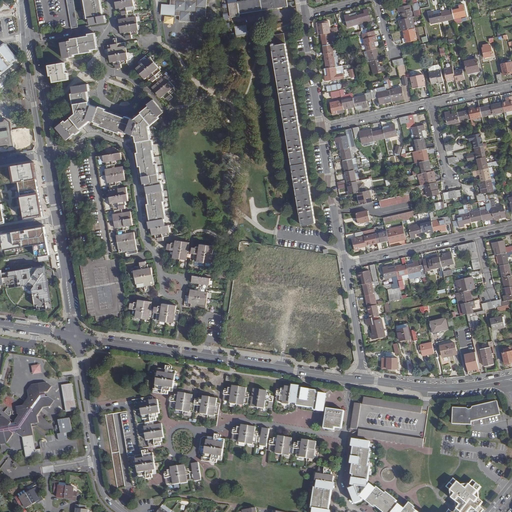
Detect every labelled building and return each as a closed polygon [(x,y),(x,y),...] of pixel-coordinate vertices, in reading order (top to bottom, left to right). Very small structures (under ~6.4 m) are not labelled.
[(35,0),(41,29),(64,25),(64,26),(64,27),(64,28),(64,29),(64,30),(72,28),(66,0),(35,0)] [(66,0),(72,28),(78,27),(73,0),(66,0)] [(84,0),(87,18),(89,18),(90,25),(106,22),(105,15),(103,15),(100,0),(84,0)] [(115,0),(117,9),(120,9),(120,12),(122,11),(122,15),(126,14),(127,18),(119,19),(121,33),(124,33),(124,36),(126,35),(127,39),(132,38),(132,35),(137,34),(136,31),(139,30),(136,16),(134,17),(133,10),(134,10),(134,6),(133,0),(115,0)] [(170,0),(170,5),(175,5),(175,15),(180,16),(179,21),(195,22),(195,17),(205,18),(206,0),(170,0)] [(251,0),(235,2),(234,0),(228,0),(231,17),(239,16),(239,14),(288,7),(286,0),(251,0)] [(433,12),(428,13),(431,24),(443,21),(443,24),(448,23),(448,20),(454,19),(455,24),(462,22),(460,17),(466,16),(463,4),(459,6),(459,9),(434,15),(433,12)] [(407,38),(405,39),(406,43),(417,40),(409,5),(398,8),(399,13),(400,12),(402,19),(398,20),(400,26),(402,26),(403,31),(405,30),(407,38)] [(350,18),(349,15),(344,16),(347,27),(371,21),(368,9),(363,11),(364,14),(357,16),(350,18)] [(329,22),(316,24),(317,35),(321,34),(330,33),(329,22)] [(246,25),(235,27),(236,36),(248,35),(246,25)] [(369,28),(361,30),(373,74),(385,70),(383,66),(380,67),(378,59),(379,59),(376,49),(375,49),(373,41),(377,40),(374,31),(370,32),(369,28)] [(72,41),(61,42),(64,58),(74,56),(74,54),(91,52),(90,50),(97,49),(95,33),(88,34),(88,36),(81,37),(71,39),(72,41)] [(330,33),(321,34),(323,46),(332,44),(330,33)] [(117,43),(115,44),(107,45),(111,62),(113,62),(114,65),(115,65),(116,68),(121,67),(121,64),(126,63),(125,60),(128,59),(125,46),(124,46),(124,42),(117,43)] [(285,44),(272,46),(302,226),(315,224),(313,212),(308,182),(304,153),(298,120),(293,90),(288,63),(285,44)] [(336,67),(332,44),(323,46),(324,58),(325,60),(326,69),(336,67)] [(482,48),(484,58),(493,56),(491,46),(488,47),(487,44),(483,46),(483,48),(482,48)] [(0,79),(1,78),(4,71),(12,64),(16,66),(18,67),(17,60),(5,45),(0,48),(0,79)] [(157,78),(161,75),(159,72),(160,71),(158,68),(159,68),(149,57),(147,58),(145,56),(141,59),(143,62),(142,63),(136,68),(145,79),(147,77),(149,79),(150,79),(152,82),(155,79),(157,78)] [(402,76),(406,75),(403,58),(392,61),(394,68),(397,67),(400,77),(402,76)] [(476,59),(465,62),(467,74),(479,71),(476,59)] [(511,64),(511,62),(501,65),(503,75),(511,73),(511,64)] [(12,64),(4,71),(6,74),(16,66),(12,64)] [(50,75),(51,79),(53,79),(53,81),(54,84),(69,82),(68,75),(66,76),(65,65),(49,68),(49,69),(50,75)] [(327,76),(324,76),(325,81),(327,92),(344,88),(341,74),(337,75),(336,70),(336,67),(326,69),(327,76)] [(465,79),(462,68),(453,70),(453,68),(444,70),(446,82),(451,81),(455,80),(456,81),(465,79)] [(441,70),(429,73),(431,84),(436,83),(436,82),(438,82),(439,83),(443,82),(441,70)] [(166,98),(169,101),(173,97),(170,94),(174,91),(172,89),(174,87),(165,76),(163,77),(161,75),(157,78),(159,81),(158,82),(152,87),(161,98),(163,96),(165,99),(166,98)] [(411,79),(413,89),(418,88),(421,88),(425,87),(422,76),(411,79)] [(350,106),(351,108),(355,107),(356,110),(367,107),(366,101),(379,98),(380,104),(404,99),(401,88),(392,90),(391,83),(385,85),(386,91),(378,93),(377,89),(370,90),(371,92),(364,94),(365,95),(346,100),(344,94),(341,94),(340,90),(328,93),(330,99),(341,96),(342,101),(330,103),(333,115),(345,112),(344,110),(343,107),(350,106)] [(59,130),(67,140),(75,133),(76,134),(82,130),(80,128),(88,122),(86,119),(100,124),(99,125),(119,133),(120,131),(126,133),(126,132),(136,136),(138,152),(137,152),(139,166),(141,166),(144,183),(146,183),(149,204),(147,204),(150,221),(148,221),(149,228),(151,228),(165,226),(164,219),(166,218),(163,201),(165,201),(161,180),(160,181),(156,163),(155,164),(152,150),(154,150),(152,139),(151,139),(149,126),(159,118),(158,116),(163,112),(160,108),(153,100),(147,104),(149,105),(141,112),(142,113),(134,119),(125,116),(124,118),(105,111),(105,109),(99,107),(98,108),(92,105),(89,105),(87,91),(89,91),(88,84),(72,87),(73,94),(72,94),(74,104),(75,104),(76,112),(76,113),(73,117),(67,122),(65,121),(57,127),(59,130)] [(473,119),(489,115),(493,114),(510,110),(510,113),(511,112),(511,100),(497,104),(498,106),(491,108),(485,109),(484,107),(469,110),(469,112),(463,114),(462,112),(457,113),(458,113),(451,115),(450,113),(450,112),(445,113),(447,125),(471,119),(473,129),(476,128),(474,122),(473,123),(473,119)] [(416,126),(413,115),(399,118),(401,124),(410,123),(411,127),(416,126)] [(14,144),(12,131),(10,122),(6,119),(4,122),(0,122),(0,146),(4,146),(6,148),(8,145),(14,144)] [(358,127),(353,128),(355,137),(360,136),(362,144),(363,143),(374,141),(374,144),(375,149),(379,148),(377,140),(397,136),(395,124),(389,125),(390,128),(383,130),(372,132),(371,129),(359,132),(358,127)] [(413,172),(414,175),(422,173),(425,184),(426,192),(428,197),(439,194),(437,182),(434,182),(433,178),(435,178),(433,171),(431,171),(430,171),(428,165),(430,165),(428,155),(426,156),(425,149),(424,143),(425,143),(424,138),(422,131),(425,130),(424,125),(412,128),(418,151),(419,157),(420,162),(421,168),(422,172),(418,171),(413,172)] [(351,129),(345,130),(346,134),(349,134),(352,148),(352,147),(353,152),(359,150),(355,147),(351,129)] [(37,148),(35,132),(26,133),(25,131),(15,132),(17,151),(37,148)] [(488,168),(492,167),(498,166),(497,161),(487,164),(483,147),(487,147),(486,143),(482,144),(480,134),(469,137),(470,141),(473,140),(475,148),(477,147),(478,155),(476,155),(478,164),(480,164),(482,170),(480,170),(482,181),(479,182),(482,193),(477,194),(478,201),(505,195),(504,193),(499,194),(499,193),(485,196),(484,193),(493,191),(490,174),(488,168)] [(357,193),(359,192),(356,181),(354,170),(352,159),(349,148),(347,136),(335,139),(336,143),(340,143),(341,150),(340,150),(347,181),(345,181),(345,180),(337,182),(338,189),(346,188),(345,184),(347,183),(348,188),(350,188),(352,194),(357,193)] [(120,153),(103,155),(104,162),(106,162),(107,162),(107,165),(113,165),(112,161),(114,161),(122,160),(120,153)] [(455,157),(448,158),(449,165),(456,163),(455,157)] [(0,223),(12,222),(44,217),(35,162),(0,167),(0,223)] [(108,168),(107,169),(105,169),(107,176),(124,173),(123,166),(115,167),(113,168),(113,165),(107,165),(108,168)] [(124,173),(107,176),(108,183),(110,182),(116,182),(118,181),(125,180),(124,173)] [(111,189),(109,190),(110,197),(119,195),(118,188),(117,188),(116,185),(111,186),(111,189)] [(118,188),(119,195),(128,194),(126,187),(119,188),(118,188)] [(359,205),(372,202),(369,190),(359,192),(357,193),(359,205)] [(461,190),(443,193),(444,199),(462,196),(461,190)] [(119,195),(110,197),(111,204),(112,204),(113,207),(114,207),(115,210),(120,209),(122,209),(126,208),(125,205),(126,205),(126,201),(129,201),(128,194),(119,195)] [(381,207),(410,201),(409,194),(404,195),(380,201),(381,207)] [(467,205),(464,206),(465,212),(467,212),(467,214),(458,216),(460,227),(464,226),(464,224),(471,223),(471,222),(487,219),(494,218),(494,220),(501,218),(506,217),(503,206),(496,207),(494,199),(485,201),(486,209),(469,213),(467,205)] [(116,214),(115,214),(113,214),(114,221),(132,218),(130,211),(123,212),(121,213),(120,209),(115,210),(116,214)] [(367,211),(356,214),(359,224),(370,221),(368,215),(367,211)] [(383,218),(385,225),(414,218),(413,212),(383,218)] [(441,228),(441,230),(441,232),(446,231),(445,224),(451,223),(449,216),(443,218),(443,217),(438,218),(438,216),(434,217),(433,212),(430,213),(432,222),(409,227),(411,238),(416,237),(415,234),(422,233),(423,233),(427,232),(427,233),(434,232),(434,230),(441,228)] [(132,218),(114,221),(115,228),(117,228),(118,228),(118,231),(124,230),(123,227),(125,226),(133,225),(132,218)] [(170,232),(169,225),(165,226),(151,228),(152,235),(155,234),(156,238),(158,237),(158,241),(164,240),(163,236),(168,236),(168,232),(170,232)] [(366,245),(389,241),(389,243),(406,239),(403,226),(386,230),(387,232),(352,239),(355,251),(360,250),(359,248),(359,247),(366,245)] [(49,256),(45,227),(1,233),(4,251),(37,246),(39,258),(49,256)] [(119,234),(118,234),(117,235),(118,242),(135,239),(134,232),(126,233),(124,233),(124,230),(118,231),(119,234)] [(135,239),(118,242),(120,252),(127,251),(129,251),(136,249),(137,249),(135,239)] [(187,258),(188,250),(189,242),(175,240),(175,243),(172,243),(172,244),(168,243),(167,249),(171,250),(170,255),(173,255),(173,258),(187,260),(187,258)] [(505,301),(509,300),(511,299),(511,277),(511,275),(508,258),(506,253),(510,252),(510,255),(511,254),(511,247),(505,248),(504,241),(492,243),(495,255),(497,255),(501,269),(502,269),(504,277),(502,277),(505,288),(506,295),(505,295),(503,296),(505,301)] [(474,242),(458,246),(459,253),(469,250),(473,270),(480,268),(474,242)] [(192,247),(192,251),(191,258),(194,258),(194,260),(197,260),(197,262),(211,264),(211,261),(215,261),(216,256),(212,256),(212,254),(214,246),(200,244),(199,247),(196,246),(196,248),(192,247)] [(427,257),(427,258),(430,269),(454,264),(451,252),(447,253),(448,256),(440,258),(439,255),(432,256),(427,257)] [(97,322),(121,318),(120,312),(126,312),(124,300),(118,259),(111,260),(110,254),(108,254),(105,255),(106,260),(105,260),(104,255),(88,258),(80,259),(90,317),(96,316),(97,322)] [(405,257),(401,258),(403,266),(396,268),(388,270),(388,266),(383,268),(386,279),(393,278),(394,284),(384,286),(388,290),(390,302),(407,298),(406,294),(402,296),(400,290),(405,289),(405,286),(404,286),(403,280),(399,281),(398,279),(397,276),(408,274),(420,271),(421,271),(423,278),(427,277),(426,272),(424,265),(419,266),(418,260),(413,261),(414,264),(407,265),(405,257)] [(145,286),(147,285),(154,284),(151,267),(148,268),(148,264),(146,264),(146,261),(140,262),(141,266),(136,266),(136,270),(134,270),(136,284),(137,284),(138,287),(145,286)] [(374,264),(370,265),(374,282),(375,285),(379,284),(374,264)] [(2,273),(4,284),(6,284),(6,287),(9,286),(9,288),(27,285),(27,287),(30,289),(32,289),(35,306),(37,306),(38,308),(40,308),(41,310),(52,308),(47,274),(36,267),(2,273)] [(372,318),(379,316),(377,305),(374,293),(372,282),(369,270),(357,273),(358,278),(361,277),(363,284),(365,284),(366,291),(364,292),(366,300),(368,299),(370,306),(371,313),(369,313),(370,318),(372,318)] [(336,297),(338,283),(248,271),(246,285),(336,297)] [(195,307),(198,308),(205,309),(205,305),(206,305),(208,291),(205,291),(206,285),(209,285),(210,278),(193,275),(192,282),(200,283),(201,284),(201,287),(200,290),(198,290),(190,289),(189,296),(188,306),(195,307)] [(467,314),(471,314),(469,307),(471,306),(470,302),(473,301),(472,297),(468,278),(456,281),(460,296),(461,304),(463,310),(461,311),(458,311),(459,316),(463,315),(464,315),(467,314)] [(150,311),(151,309),(152,302),(138,299),(138,302),(134,302),(134,303),(131,303),(130,309),(133,309),(132,314),(136,314),(135,317),(149,319),(150,316),(150,311)] [(497,307),(510,305),(509,301),(502,303),(501,302),(501,299),(482,304),(483,311),(485,310),(497,307)] [(281,321),(283,306),(244,301),(242,316),(281,321)] [(154,312),(150,311),(150,316),(157,317),(157,319),(160,320),(160,321),(174,323),(174,320),(178,321),(178,315),(175,315),(175,313),(176,305),(162,303),(162,306),(159,305),(159,307),(155,306),(154,310),(154,312)] [(498,311),(497,307),(485,310),(486,313),(487,316),(499,313),(498,311)] [(292,323),(338,330),(340,314),(294,308),(292,323)] [(486,313),(485,310),(483,311),(473,313),(471,314),(467,314),(468,320),(470,327),(480,325),(477,315),(486,313)] [(502,316),(490,319),(493,330),(505,327),(504,321),(505,321),(504,316),(503,317),(502,316)] [(372,321),(372,318),(370,318),(366,319),(367,326),(371,325),(373,333),(371,333),(372,340),(386,337),(382,319),(372,321)] [(446,318),(431,322),(433,332),(448,329),(446,318)] [(408,328),(398,330),(400,341),(411,338),(408,328)] [(490,347),(494,346),(492,341),(488,342),(489,347),(481,349),(485,367),(494,364),(490,347)] [(434,353),(432,342),(420,345),(423,356),(434,353)] [(443,355),(457,352),(454,343),(440,346),(443,355)] [(511,351),(503,353),(505,363),(511,361),(511,351)] [(469,374),(480,372),(476,352),(465,354),(469,374)] [(382,358),(382,368),(398,369),(398,358),(387,358),(387,359),(382,358)] [(39,364),(31,366),(32,374),(41,373),(39,364)] [(154,388),(153,391),(168,393),(168,391),(171,392),(171,388),(174,388),(176,371),(172,370),(172,367),(167,366),(167,369),(159,368),(156,388),(154,388)] [(40,393),(47,392),(48,392),(52,386),(47,382),(31,385),(27,390),(28,397),(23,404),(16,405),(18,416),(14,421),(18,424),(40,393)] [(71,383),(61,385),(66,411),(75,410),(71,383)] [(226,390),(224,400),(231,401),(231,403),(244,405),(245,403),(252,404),(251,406),(266,408),(266,406),(273,408),(274,397),(271,397),(271,394),(268,393),(268,391),(254,389),(253,397),(250,396),(250,394),(246,393),(247,387),(233,385),(233,388),(229,387),(229,390),(226,390)] [(283,403),(290,404),(290,402),(293,386),(286,385),(286,388),(282,388),(281,391),(279,390),(277,400),(283,401),(283,403)] [(300,386),(293,385),(293,386),(290,402),(297,403),(297,405),(315,408),(314,410),(324,411),(327,395),(317,393),(317,391),(300,388),(300,386)] [(48,397),(47,392),(40,393),(18,424),(9,425),(9,426),(1,427),(0,427),(0,430),(2,432),(10,431),(19,429),(41,398),(48,397)] [(171,396),(170,407),(177,408),(177,410),(190,412),(191,410),(198,412),(198,413),(215,415),(215,414),(219,415),(220,404),(217,404),(218,398),(204,396),(203,398),(200,398),(200,400),(196,399),(196,403),(192,403),(193,394),(179,392),(179,395),(176,394),(175,396),(171,396)] [(133,399),(141,448),(161,445),(161,442),(163,442),(162,438),(164,437),(162,423),(154,425),(154,421),(157,421),(157,417),(158,417),(158,413),(160,413),(158,399),(153,400),(152,396),(133,399)] [(48,397),(41,398),(19,429),(16,433),(22,437),(25,457),(42,454),(41,447),(35,448),(31,424),(38,423),(37,415),(43,407),(50,406),(54,400),(48,397)] [(423,405),(419,405),(382,399),(365,397),(364,404),(422,413),(422,410),(423,405)] [(468,409),(466,408),(454,407),(453,423),(470,424),(472,423),(472,420),(474,419),(474,420),(500,414),(497,401),(472,407),(471,408),(468,409)] [(355,404),(351,428),(358,429),(361,404),(355,404)] [(328,408),(325,428),(334,430),(335,427),(342,428),(345,411),(328,408)] [(105,415),(117,487),(125,486),(113,413),(105,415)] [(9,426),(9,425),(11,423),(11,421),(1,415),(0,414),(0,441),(1,445),(6,444),(13,435),(12,433),(10,431),(2,432),(0,430),(0,427),(1,427),(9,426)] [(58,433),(59,440),(67,439),(66,436),(65,436),(64,432),(72,431),(70,418),(58,419),(59,425),(55,426),(56,429),(60,429),(61,433),(58,433)] [(234,429),(233,439),(240,440),(239,442),(253,444),(254,442),(261,443),(260,445),(267,446),(269,429),(263,428),(262,436),(258,435),(258,433),(255,433),(256,427),(242,425),(242,427),(238,427),(237,430),(234,429)] [(359,437),(423,447),(424,439),(360,429),(359,437)] [(202,456),(202,460),(217,462),(218,456),(220,457),(219,459),(222,460),(225,439),(219,438),(219,434),(215,434),(215,437),(207,436),(204,456),(202,456)] [(271,441),(270,450),(277,451),(276,453),(290,455),(290,454),(297,455),(297,456),(314,459),(314,458),(318,458),(319,449),(316,448),(317,441),(303,439),(303,442),(299,441),(299,443),(295,443),(295,446),(291,445),(293,438),(279,436),(279,438),(275,438),(274,442),(271,441)] [(418,511),(414,509),(415,507),(410,503),(405,509),(396,503),(398,501),(387,492),(386,494),(378,487),(377,489),(371,484),(370,485),(368,484),(371,466),(369,466),(371,449),(369,448),(370,442),(354,439),(353,446),(354,446),(352,464),(354,464),(352,475),(354,475),(352,486),(354,486),(354,488),(350,489),(356,504),(362,501),(361,500),(364,499),(375,508),(376,507),(382,511),(418,511)] [(128,457),(133,484),(140,483),(140,480),(153,478),(152,473),(154,473),(154,474),(157,474),(154,452),(149,453),(149,450),(143,451),(143,454),(128,457)] [(195,481),(201,480),(199,462),(192,463),(193,471),(190,472),(189,470),(186,470),(185,464),(171,467),(171,469),(168,470),(168,472),(165,473),(166,484),(174,483),(174,484),(188,482),(188,480),(194,479),(195,481)] [(316,480),(318,481),(333,483),(334,476),(332,476),(332,472),(329,472),(330,469),(319,467),(318,474),(317,474),(316,480)] [(482,508),(481,507),(480,506),(483,502),(479,498),(478,492),(482,487),(473,480),(470,485),(462,485),(454,479),(447,487),(451,490),(451,498),(456,502),(457,508),(456,510),(454,511),(452,511),(449,510),(447,511),(468,511),(472,507),(478,511),(481,511),(484,510),(482,508)] [(313,511),(331,511),(329,511),(332,490),(334,490),(335,483),(333,483),(318,481),(317,488),(315,487),(312,508),(314,508),(313,511)] [(66,498),(67,487),(59,486),(59,483),(55,483),(55,489),(54,493),(58,493),(58,497),(66,498)] [(40,493),(41,492),(37,485),(32,487),(33,490),(27,494),(33,504),(40,500),(40,501),(44,499),(40,493)] [(73,500),(77,501),(77,498),(77,493),(74,493),(74,488),(67,487),(66,498),(73,499),(73,500)] [(33,504),(27,494),(20,498),(19,496),(16,498),(21,506),(24,504),(27,508),(33,504)]
